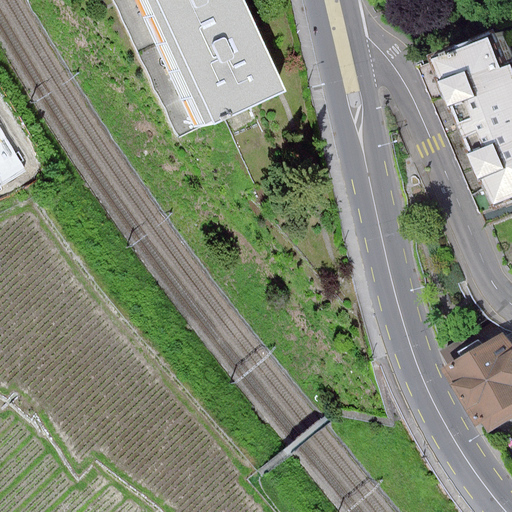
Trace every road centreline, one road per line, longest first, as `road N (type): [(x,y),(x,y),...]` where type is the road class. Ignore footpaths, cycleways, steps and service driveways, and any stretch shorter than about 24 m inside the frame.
road 1 (primary): [(339,29),(406,324),(442,415),(511,511)]
road 2 (residential): [(339,29),(400,71),(491,275),(511,301)]
